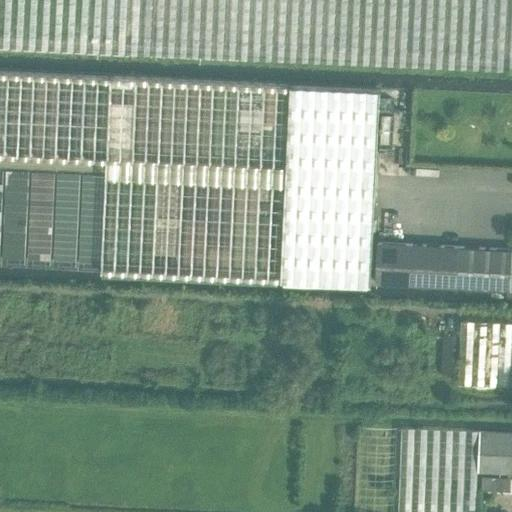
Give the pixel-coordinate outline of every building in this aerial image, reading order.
[(511,0),(0,0),(0,44),(511,70),(511,0)] [(107,171),(375,184),(380,88),(0,68),(0,153),(107,159),(107,171)] [(371,283),(375,184),(107,171),(102,269),(371,283)] [(511,248),(377,243),(375,282),(511,287),(511,248)] [(511,321),(462,320),(458,384),(509,386),(511,385),(511,321)] [(442,334),(441,372),(451,372),(452,335),(442,334)] [(511,429),(479,428),(403,425),(399,511),(475,511),(477,469),(511,471),(511,429)] [(482,476),(481,488),(508,490),(509,478),(482,476)]
